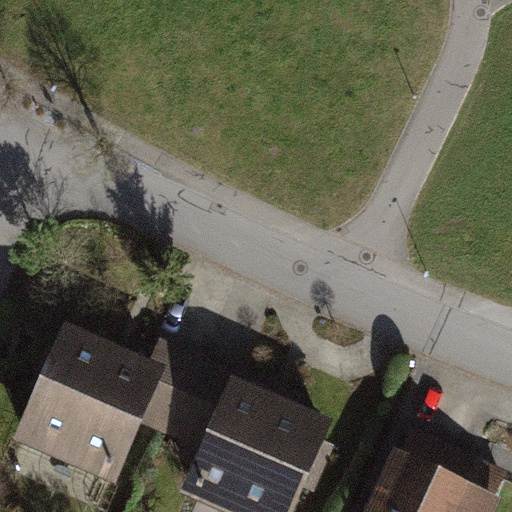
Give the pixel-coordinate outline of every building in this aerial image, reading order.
[(145,362),(59,324),(6,446),(109,489),(139,413),(168,424),(195,354),(156,337),(145,362)] [(228,368),(195,354),(168,424),(199,438),(172,496),(208,511),(284,511),(326,423),(223,377),(228,368)] [(403,424),(391,449),(436,471),(494,498),(506,474),(403,424)] [(361,511),(418,511),(436,471),(391,449),(361,511)] [(487,511),(494,498),(436,471),(418,511),(487,511)]
